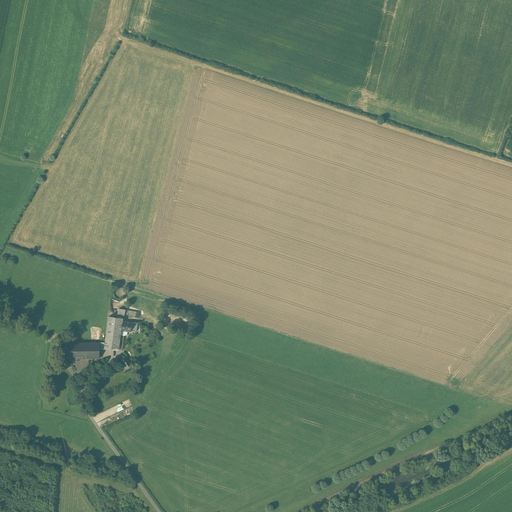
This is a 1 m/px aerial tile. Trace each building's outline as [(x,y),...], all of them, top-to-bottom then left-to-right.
[(125,296),(126,293),(125,291),(124,289),(122,288),(119,287),(117,288),(115,289),(114,291),(114,294),(114,296),(115,298),(117,299),(120,299),(122,299),(124,298),(125,296)] [(138,312),(118,309),(117,314),(137,318),(138,312)] [(123,319),(108,317),(105,344),(104,349),(119,350),(119,349),(120,335),(121,331),(122,321),(123,319)] [(137,323),(122,321),(121,331),(131,332),(131,331),(136,332),(137,323)] [(99,343),(72,343),(72,358),(99,358),(99,349),(99,343)] [(132,364),(127,358),(120,363),(126,370),(132,364)]
